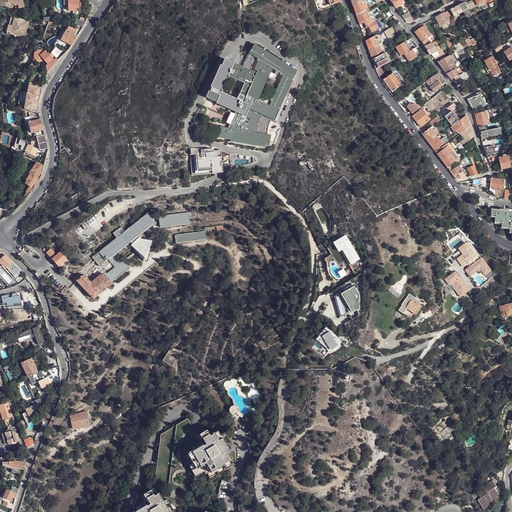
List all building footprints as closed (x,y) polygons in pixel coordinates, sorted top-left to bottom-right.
[(0,0),(0,5),(9,8),(14,5),(16,10),(24,7),(22,0),(0,0)] [(64,0),(64,4),(69,4),(69,11),(73,11),(77,11),(81,10),(81,2),(80,3),(79,0),(64,0)] [(475,0),(474,0),(466,4),(469,10),(477,6),(474,1),(475,0)] [(364,7),(361,3),(353,7),(356,15),(366,10),(364,7)] [(466,4),(465,3),(459,6),(463,12),(465,16),(471,13),(469,10),(466,4)] [(406,6),(398,10),(402,16),(409,12),(406,6)] [(463,12),(459,6),(451,10),(451,11),(454,17),(463,12)] [(368,14),(366,10),(356,15),(359,23),(370,18),(370,17),(368,14)] [(394,16),(390,10),(383,14),(387,20),(394,16)] [(449,13),(448,11),(436,17),(440,26),(453,20),(452,18),(449,13)] [(29,22),(11,17),(7,33),(25,38),(29,22)] [(77,19),(75,23),(83,27),(85,22),(79,20),(77,19)] [(380,30),(375,20),(372,22),(368,24),(369,26),(373,33),(378,30),(380,30)] [(405,29),(400,24),(392,28),(395,34),(405,29)] [(424,25),(423,24),(419,26),(420,28),(422,27),(427,33),(429,32),(424,25)] [(59,38),(62,40),(69,27),(65,26),(59,38)] [(62,40),(72,45),(77,36),(75,35),(77,30),(77,29),(69,27),(62,40)] [(427,33),(422,27),(420,28),(415,32),(422,42),(427,39),(428,38),(425,34),(427,33)] [(391,28),(383,32),(387,39),(390,38),(389,36),(392,34),(393,32),(391,28)] [(378,35),(377,36),(375,37),(366,41),(369,50),(378,45),(381,44),(382,43),(383,43),(381,39),(381,38),(381,37),(380,36),(378,35)] [(465,40),(468,47),(472,45),(473,47),(477,44),(473,38),(470,40),(469,38),(467,39),(465,40)] [(415,42),(412,39),(396,48),(398,51),(401,56),(404,54),(412,50),(409,45),(415,42)] [(387,53),(382,43),(381,44),(378,45),(383,55),(386,54),(387,53)] [(434,46),(433,43),(431,44),(425,47),(425,46),(425,47),(430,55),(432,54),(437,51),(436,48),(434,46)] [(255,44),(249,54),(258,60),(253,72),(242,67),(225,59),(221,67),(207,99),(235,112),(238,113),(232,128),(228,127),(221,126),(219,137),(231,139),(266,145),(269,145),(271,136),(267,135),(269,126),(271,121),(276,124),(277,122),(275,121),(297,71),(282,61),(255,44)] [(383,55),(378,45),(369,50),(373,60),(383,55)] [(56,47),(51,53),(54,56),(55,56),(58,52),(60,50),(56,47)] [(432,54),(436,59),(444,55),(442,49),(439,51),(437,47),(436,48),(437,51),(432,54)] [(42,61),(44,60),(40,56),(45,52),(43,50),(39,50),(38,51),(35,53),(35,58),(36,60),(38,61),(42,61)] [(409,62),(417,57),(416,56),(415,54),(413,50),(412,50),(404,54),(409,62)] [(45,52),(40,56),(44,60),(48,64),(52,68),(57,62),(49,54),(46,51),(45,52)] [(22,63),(21,62),(28,54),(27,53),(19,64),(24,67),(21,65),(21,64),(22,63)] [(54,56),(51,53),(49,54),(57,62),(58,60),(54,56)] [(258,60),(249,54),(242,67),(253,72),(258,60)] [(390,62),(386,54),(383,55),(373,60),(375,67),(376,69),(378,68),(387,64),(390,62)] [(457,62),(453,54),(452,54),(450,56),(438,62),(443,69),(454,64),(454,63),(457,62)] [(492,55),(484,60),(488,66),(491,72),(494,70),(496,69),(499,68),(492,55)] [(447,74),(456,69),(458,68),(459,67),(460,67),(457,62),(454,64),(443,69),(447,74)] [(205,98),(207,99),(221,67),(220,66),(205,98)] [(462,74),(458,68),(456,69),(447,74),(451,80),(454,78),(456,80),(461,81),(461,82),(467,79),(464,73),(462,74)] [(499,68),(496,69),(497,71),(495,72),(494,70),(491,72),(493,76),(501,72),(499,68)] [(403,85),(394,73),(384,80),(393,92),(403,85)] [(445,82),(438,73),(434,76),(441,85),(445,82)] [(441,85),(434,76),(426,82),(434,92),(442,86),(441,85)] [(39,114),(38,109),(39,105),(38,105),(41,87),(30,85),(28,93),(21,92),(19,103),(23,104),(24,102),(26,102),(24,110),(27,110),(39,114)] [(459,90),(460,91),(461,93),(464,96),(468,94),(470,93),(466,86),(459,90)] [(486,106),(480,95),(468,99),(474,110),(486,106)] [(419,109),(420,108),(418,106),(417,105),(415,104),(414,103),(411,103),(410,105),(410,104),(407,107),(413,114),(414,113),(419,109)] [(452,112),(457,108),(454,104),(451,106),(450,105),(445,109),(449,114),(452,112)] [(423,111),(422,110),(413,117),(420,127),(430,120),(428,118),(423,111)] [(457,110),(453,113),(459,120),(460,120),(463,117),(457,110)] [(230,124),(235,114),(231,112),(226,122),(230,124)] [(232,128),(238,113),(235,112),(235,114),(230,124),(228,127),(232,128)] [(453,113),(452,112),(449,114),(445,117),(452,126),(459,120),(453,113)] [(486,112),(476,114),(478,126),(486,124),(494,123),(492,112),(487,113),(486,112)] [(23,116),(25,123),(29,122),(32,121),(30,114),(29,115),(23,116)] [(459,120),(450,127),(454,132),(458,129),(461,133),(470,126),(466,115),(459,120)] [(441,120),(438,116),(431,122),(434,126),(441,120)] [(44,130),(40,119),(37,120),(32,121),(29,122),(32,133),(44,130)] [(486,124),(478,126),(480,132),(482,139),(502,135),(500,128),(488,131),(486,124)] [(439,135),(433,126),(430,128),(437,137),(439,135)] [(474,137),(470,126),(460,134),(464,139),(461,142),(460,141),(457,144),(459,148),(463,145),(474,137)] [(437,137),(430,128),(422,134),(429,143),(437,137)] [(36,137),(39,149),(40,149),(40,150),(41,150),(48,149),(44,135),(36,137)] [(442,139),(439,135),(437,137),(443,145),(445,143),(442,139)] [(443,145),(437,137),(429,143),(435,151),(443,145)] [(17,138),(15,143),(19,145),(18,148),(25,152),(35,157),(39,149),(28,144),(26,141),(17,138)] [(496,145),(495,140),(488,141),(488,139),(486,140),(486,141),(483,142),(485,148),(493,146),(496,145)] [(455,151),(449,143),(447,144),(453,153),(455,151)] [(441,148),(436,152),(437,154),(442,161),(451,154),(453,153),(447,144),(441,148)] [(496,156),(493,146),(485,148),(488,157),(488,158),(493,156),(496,156)] [(201,149),(189,147),(190,154),(197,154),(199,169),(212,168),(213,173),(223,172),(222,166),(221,150),(214,151),(213,148),(201,149)] [(460,161),(453,153),(451,154),(456,161),(447,168),(449,169),(459,162),(460,161)] [(197,154),(190,154),(192,175),(213,173),(212,168),(199,169),(197,154)] [(456,161),(451,154),(442,161),(447,168),(456,161)] [(511,167),(509,156),(508,156),(499,158),(502,169),(511,167)] [(37,163),(29,174),(30,174),(39,180),(41,176),(43,171),(43,169),(44,166),(37,163)] [(459,166),(450,171),(456,179),(466,177),(466,176),(459,166)] [(478,175),(474,166),(468,168),(471,176),(478,175)] [(30,174),(27,180),(27,181),(26,184),(30,187),(33,189),(39,180),(30,174)] [(504,190),(505,180),(492,178),(491,188),(494,188),(494,190),(500,191),(500,189),(504,190)] [(30,187),(26,192),(27,192),(23,197),(23,198),(22,199),(24,201),(32,191),(33,189),(30,187)] [(511,211),(510,212),(507,212),(504,211),(493,210),(492,217),(496,218),(496,222),(503,223),(502,228),(511,229),(510,231),(511,231),(511,211)] [(160,227),(191,224),(190,216),(189,212),(159,216),(159,218),(160,227)] [(152,217),(149,213),(126,231),(122,235),(93,257),(95,261),(97,262),(98,264),(101,267),(109,259),(116,254),(153,225),(154,227),(158,224),(154,219),(152,217)] [(176,243),(207,240),(206,232),(175,235),(176,243)] [(346,236),(334,243),(339,251),(342,249),(355,271),(361,268),(361,262),(346,236)] [(144,261),(147,261),(153,242),(152,241),(151,241),(144,239),(143,239),(141,239),(140,240),(132,246),(136,251),(138,253),(144,261)] [(468,242),(467,243),(480,260),(481,259),(468,242)] [(471,267),(480,260),(467,243),(459,249),(463,255),(458,259),(463,267),(469,263),(471,267)] [(53,259),(57,256),(50,249),(49,250),(45,254),(50,259),(52,258),(53,260),(53,259)] [(125,261),(126,263),(138,253),(136,251),(125,261)] [(59,266),(66,260),(60,253),(57,256),(53,259),(59,266)] [(113,277),(128,265),(126,263),(125,261),(124,261),(122,262),(116,254),(109,259),(116,267),(108,274),(107,272),(106,273),(104,274),(111,282),(115,279),(113,277)] [(0,260),(0,262),(3,264),(2,265),(14,279),(23,271),(17,266),(15,264),(13,262),(6,255),(0,260)] [(332,255),(324,259),(327,263),(334,259),(332,255)] [(471,267),(466,270),(471,277),(479,272),(480,274),(483,272),(486,276),(482,279),(485,284),(487,282),(496,276),(483,258),(481,259),(480,260),(471,267)] [(88,273),(95,281),(104,274),(106,273),(104,271),(101,267),(98,264),(97,262),(90,267),(89,266),(88,265),(81,271),(82,273),(85,276),(88,273)] [(113,277),(115,279),(130,267),(128,265),(113,277)] [(461,276),(456,271),(445,279),(449,285),(450,284),(460,297),(470,289),(464,281),(463,282),(459,277),(461,276)] [(82,273),(75,278),(76,279),(78,281),(85,276),(82,273)] [(92,284),(95,281),(88,273),(85,276),(92,284)] [(78,281),(94,299),(98,296),(100,294),(107,289),(108,287),(113,284),(111,282),(104,274),(95,281),(92,284),(85,276),(78,281)] [(359,296),(352,284),(345,288),(344,290),(343,291),(342,292),(337,295),(339,299),(343,297),(352,312),(359,309),(359,296)] [(502,287),(498,284),(494,291),(498,294),(502,287)] [(22,304),(20,295),(18,296),(17,293),(12,294),(12,296),(9,296),(8,295),(1,296),(3,304),(7,303),(8,307),(21,304),(22,304)] [(419,306),(421,303),(412,297),(410,300),(407,298),(401,305),(402,306),(398,312),(403,315),(407,310),(408,309),(410,308),(417,313),(422,307),(419,306)] [(214,299),(213,300),(214,301),(213,303),(212,303),(213,303),(212,306),(211,305),(211,306),(210,308),(209,308),(208,309),(211,310),(217,301),(214,299)] [(511,302),(511,303),(500,306),(503,317),(508,316),(508,315),(511,313),(511,302)] [(497,311),(496,311),(486,314),(487,316),(485,316),(486,320),(487,319),(488,322),(498,319),(499,319),(497,311)] [(40,324),(17,335),(18,339),(34,333),(38,345),(45,343),(41,332),(40,324)] [(330,354),(340,348),(343,341),(326,327),(316,339),(326,348),(330,354)] [(34,356),(31,358),(21,363),(28,378),(39,372),(41,371),(42,370),(35,356),(34,356)] [(2,364),(0,365),(0,368),(3,372),(6,380),(10,379),(2,364)] [(28,378),(32,385),(38,382),(44,393),(50,390),(48,386),(51,384),(48,377),(45,379),(41,371),(39,372),(28,378)] [(14,398),(16,405),(22,403),(20,396),(14,398)] [(39,404),(37,400),(32,403),(34,406),(26,410),(28,412),(23,414),(27,423),(35,419),(33,416),(40,413),(39,411),(42,409),(39,404)] [(0,407),(3,420),(13,417),(8,402),(0,404),(0,407)] [(74,429),(90,426),(87,412),(71,415),(74,429)] [(9,443),(9,444),(16,442),(20,441),(18,433),(8,429),(7,428),(6,429),(7,430),(8,431),(5,432),(6,432),(2,433),(0,433),(0,446),(6,445),(5,444),(9,443)] [(196,479),(204,474),(206,476),(207,476),(210,480),(215,478),(214,476),(217,474),(219,477),(234,468),(228,459),(232,456),(227,447),(231,445),(225,436),(221,438),(218,433),(210,438),(206,432),(196,438),(199,444),(191,449),(193,453),(184,458),(187,462),(189,460),(191,463),(187,465),(196,479)] [(32,437),(24,439),(25,441),(26,448),(27,448),(27,447),(31,446),(34,443),(32,437)] [(3,462),(3,465),(13,467),(21,469),(24,469),(26,462),(14,460),(14,461),(6,462),(3,462)] [(499,463),(493,467),(497,473),(498,472),(503,468),(499,463)] [(481,500),(485,506),(496,499),(495,497),(501,493),(498,488),(500,486),(498,483),(500,482),(496,476),(494,477),(496,480),(486,486),(489,490),(482,494),(485,498),(481,500)] [(7,489),(4,497),(11,500),(12,496),(16,497),(17,493),(11,490),(7,489)] [(172,511),(167,502),(164,504),(159,495),(154,498),(151,493),(140,499),(143,505),(134,510),(135,511),(172,511)] [(496,499),(485,506),(487,510),(498,503),(496,499)]
